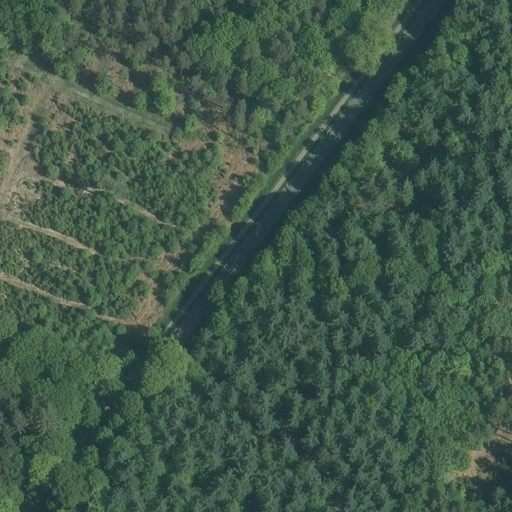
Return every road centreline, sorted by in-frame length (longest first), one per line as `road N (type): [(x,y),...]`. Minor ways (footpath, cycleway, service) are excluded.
road 1 (secondary): [(38,511),(440,0)]
road 2 (track): [(511,219),(393,511)]
